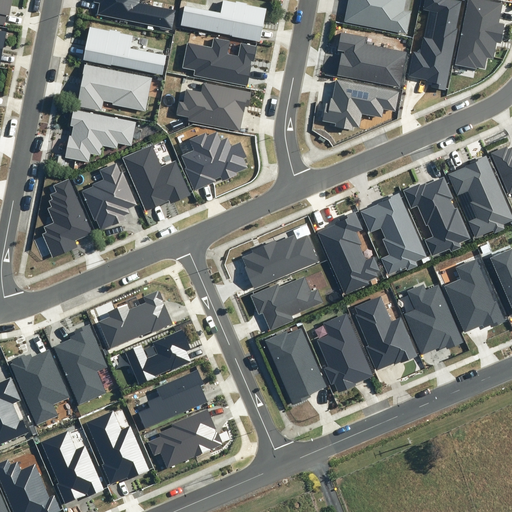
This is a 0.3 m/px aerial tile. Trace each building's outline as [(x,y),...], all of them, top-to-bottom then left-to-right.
[(0,0),(0,24),(4,25),(6,15),(9,16),(12,0),(0,0)] [(97,15),(172,30),(177,10),(140,2),(140,0),(93,0),(94,2),(100,3),(97,15)] [(181,25),(260,41),(267,8),(247,5),(247,3),(236,1),(236,3),(223,0),(221,13),(185,6),(181,25)] [(348,0),(344,22),(406,34),(410,12),(404,11),(405,0),(348,0)] [(425,0),(423,9),(430,10),(424,37),(423,37),(420,53),(413,51),(408,76),(426,80),(426,81),(432,82),(431,87),(445,90),(458,29),(456,28),(462,1),(455,0),(425,0)] [(502,4),(484,0),(468,0),(455,65),(477,69),(477,67),(485,69),(487,58),(493,59),(497,42),(501,43),(504,24),(499,23),(502,4)] [(111,64),(162,75),(166,56),(130,48),(133,35),(90,26),(83,60),(111,66),(111,64)] [(341,53),(337,75),(400,88),(407,52),(364,44),(366,37),(341,32),(338,50),(344,51),(344,53),(341,53)] [(194,75),(247,86),(251,65),(250,65),(251,61),(254,61),(257,47),(241,43),(238,56),(227,54),(230,41),(214,38),(212,47),(187,43),(182,68),(195,70),(194,75)] [(145,111),(152,78),(85,65),(77,106),(102,111),(104,101),(113,102),(112,105),(145,111)] [(399,92),(336,80),(332,99),(331,98),(330,104),(326,103),(322,121),(335,124),(335,126),(353,130),(353,127),(359,128),(362,114),(382,118),(384,109),(396,112),(399,92)] [(188,121),(240,131),(245,107),(248,107),(251,93),(203,83),(201,92),(186,89),(184,103),(179,101),(176,115),(188,118),(188,121)] [(132,146),(137,122),(73,109),(70,126),(73,127),(71,136),(70,136),(65,157),(88,162),(90,153),(101,155),(103,146),(118,148),(119,144),(132,146)] [(222,181),(237,175),(236,172),(247,168),(243,158),(246,157),(240,143),(231,147),(228,138),(221,141),(217,131),(208,135),(206,132),(188,139),(193,150),(181,155),(187,168),(185,169),(194,191),(217,182),(216,179),(221,177),(222,181)] [(152,145),(122,158),(145,211),(169,201),(170,204),(190,195),(176,161),(161,167),(152,145)] [(511,147),(508,149),(507,147),(491,153),(509,194),(511,192),(511,147)] [(502,225),(511,221),(511,216),(486,155),(469,162),(470,164),(464,166),(465,167),(448,174),(457,196),(469,191),(473,202),(470,203),(477,219),(469,222),(475,238),(494,230),(495,233),(504,229),(502,225)] [(92,186),(81,191),(94,222),(96,221),(100,230),(125,220),(123,215),(129,212),(127,208),(136,205),(122,172),(121,173),(116,163),(99,170),(103,179),(91,184),(92,186)] [(459,243),(470,238),(457,208),(455,209),(450,199),(453,198),(444,177),(426,184),(426,182),(421,185),(420,183),(403,190),(411,208),(418,205),(426,225),(428,225),(433,237),(425,240),(432,256),(450,248),(451,251),(461,247),(459,243)] [(92,233),(69,178),(53,185),(56,192),(50,194),(52,199),(49,201),(51,207),(48,208),(54,223),(44,227),(47,233),(43,234),(53,257),(77,247),(74,240),(92,233)] [(382,259),(389,274),(406,267),(408,270),(417,266),(415,261),(426,256),(399,193),(382,200),(383,201),(377,203),(378,204),(361,211),(370,233),(381,228),(385,238),(383,239),(390,256),(382,259)] [(336,225),(318,232),(345,295),(370,284),(369,281),(378,277),(376,273),(380,271),(374,257),(366,260),(360,246),(362,245),(356,232),(362,229),(355,213),(339,219),(340,221),(335,223),(336,225)] [(254,288),(318,261),(307,236),(296,240),(294,235),(277,242),(276,240),(252,250),(253,252),(242,257),(246,267),(245,268),(254,288)] [(511,248),(493,257),(492,253),(485,256),(511,316),(511,315),(511,248)] [(461,279),(445,286),(465,333),(482,325),(483,327),(490,324),(491,327),(505,322),(496,301),(495,302),(477,259),(456,268),(461,279)] [(270,330),(293,320),(291,316),(323,303),(317,290),(312,292),(305,276),(280,287),(278,283),(250,295),(259,315),(263,313),(270,330)] [(426,290),(423,284),(407,291),(415,310),(405,314),(422,355),(439,348),(440,349),(446,347),(447,349),(464,342),(439,284),(426,290)] [(99,322),(110,348),(152,331),(152,332),(172,324),(162,300),(163,300),(159,290),(142,296),(145,302),(130,309),(127,303),(107,312),(109,317),(99,322)] [(391,321),(381,296),(355,307),(358,314),(355,315),(368,346),(366,347),(376,371),(394,363),(395,364),(401,362),(401,363),(418,356),(401,317),(391,321)] [(329,335),(317,340),(328,366),(324,368),(331,385),(335,384),(338,393),(356,385),(355,383),(361,381),(372,376),(346,314),(324,323),(329,335)] [(79,405),(107,393),(97,371),(107,367),(89,325),(74,331),(76,334),(70,337),(71,339),(53,347),(79,405)] [(265,340),(293,404),(311,397),(310,394),(327,387),(302,328),(288,333),(287,331),(265,340)] [(147,358),(142,345),(124,352),(138,385),(156,378),(155,376),(190,362),(186,351),(190,349),(182,330),(152,342),(157,354),(147,358)] [(12,364),(10,365),(37,425),(58,415),(54,405),(70,398),(49,350),(32,358),(30,354),(25,356),(24,354),(11,360),(12,364)] [(146,428),(207,401),(201,386),(204,384),(198,370),(156,388),(160,396),(147,402),(150,408),(138,412),(146,428)] [(0,444),(28,432),(22,420),(20,421),(12,404),(21,400),(11,378),(0,382),(0,444)] [(223,444),(208,409),(172,424),(173,427),(159,433),(161,437),(148,442),(154,455),(161,452),(167,467),(223,444)] [(122,430),(113,411),(86,423),(103,464),(101,465),(110,485),(128,478),(128,479),(149,471),(130,427),(122,430)] [(76,450),(68,431),(41,443),(58,483),(56,484),(64,503),(87,494),(88,496),(103,489),(84,447),(76,450)] [(8,459),(0,462),(0,479),(14,511),(58,511),(61,511),(55,495),(49,497),(35,464),(21,470),(17,461),(10,464),(8,459)]
